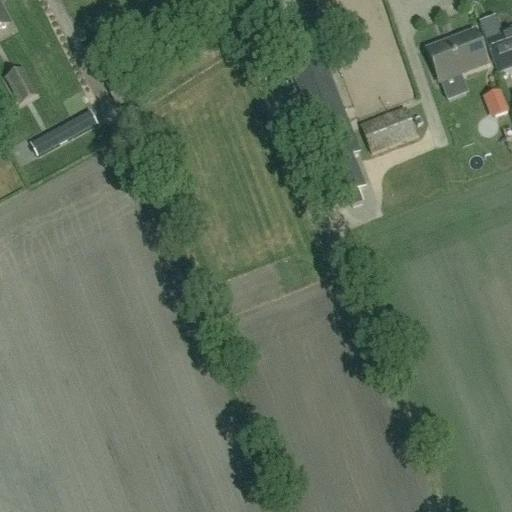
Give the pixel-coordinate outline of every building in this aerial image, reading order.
[(0,31),(9,26),(0,10),(0,31)] [(497,73),(511,67),(511,29),(500,34),(497,26),(481,32),(486,44),(485,44),(493,65),(493,64),(497,73)] [(438,86),(486,68),(474,35),(426,53),(438,86)] [(316,47),(285,59),(326,167),(357,155),(316,47)] [(404,112),(359,129),(370,157),(415,140),(404,112)] [(91,114),(65,128),(73,141),(98,127),(91,114)] [(37,160),(55,150),(48,137),(30,147),(37,160)]
